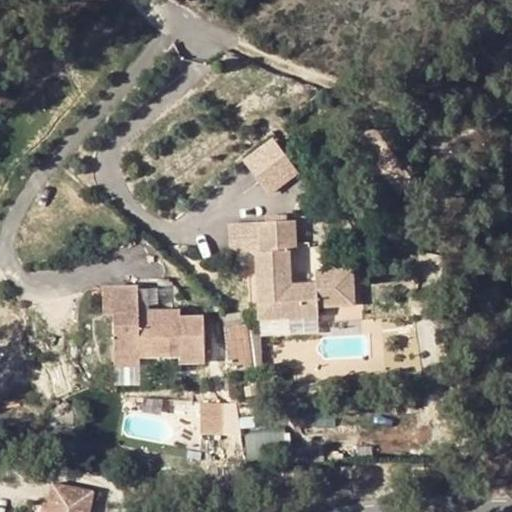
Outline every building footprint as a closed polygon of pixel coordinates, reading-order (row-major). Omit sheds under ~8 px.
[(237,156),(263,193),(293,172),(267,134),(237,156)] [(257,227),(258,250),(293,247),(294,227),(257,227)] [(293,255),(293,247),(258,250),(251,251),(252,308),(263,309),(264,326),(306,326),(307,315),(341,315),(342,279),(307,279),(306,295),(288,294),(279,294),(279,284),(287,284),(286,256),(293,255)] [(132,353),(175,352),(167,311),(148,311),(147,318),(132,318),(133,311),(133,283),(98,282),(98,309),(110,311),(109,362),(131,362),(132,353)] [(279,294),(288,294),(287,284),(279,284),(279,294)] [(252,308),(252,326),(264,326),(263,309),(252,308)] [(167,311),(175,352),(185,353),(186,347),(197,347),(196,317),(175,317),(175,311),(167,311)] [(241,346),(240,325),(221,326),(224,346),(241,346)] [(241,346),(224,346),(228,371),(243,370),(241,346)] [(240,432),(238,401),(201,403),(203,434),(240,432)] [(247,450),(287,444),(285,428),(245,434),(247,450)] [(88,511),(92,492),(88,493),(51,489),(46,511),(88,511)]
